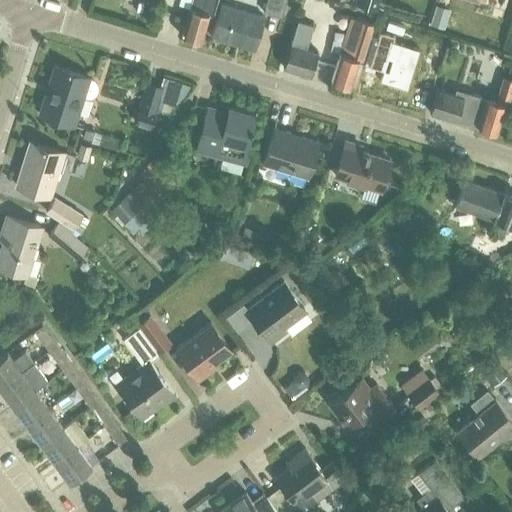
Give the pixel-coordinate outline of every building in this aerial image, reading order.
[(202,41),(210,14),(214,15),(218,0),(193,0),(183,35),(202,41)] [(267,0),(264,12),(282,17),(286,0),(267,0)] [(355,0),(355,2),(376,9),(378,0),(355,0)] [(221,3),(211,36),(255,50),(265,17),(221,3)] [(436,6),(430,25),(443,29),(449,10),(436,6)] [(341,52),(333,81),(352,86),(360,58),(363,59),(371,35),(374,23),(352,16),(348,28),(346,35),(347,36),(343,52),(341,52)] [(319,51),(307,48),(314,24),(299,20),(285,66),(312,74),(319,51)] [(381,27),(371,63),(384,67),(381,77),(390,79),(389,83),(405,88),(406,84),(409,85),(421,45),(395,37),(396,31),(381,27)] [(91,77),(90,77),(55,66),(40,113),(75,124),(84,96),(85,96),(86,96),(87,96),(87,97),(88,97),(89,96),(90,96),(91,96),(92,96),(92,95),(93,95),(94,94),(95,94),(95,93),(96,93),(96,92),(97,91),(97,90),(98,89),(98,88),(98,87),(98,86),(98,85),(98,84),(97,84),(97,83),(97,82),(96,81),(96,80),(95,80),(95,79),(94,79),(93,78),(92,78),(92,77),(91,77)] [(497,132),(505,104),(508,104),(511,91),(511,79),(503,76),(495,100),(486,98),(456,89),(455,94),(437,89),(430,112),(457,120),(457,119),(478,125),(478,126),(497,132)] [(152,125),(163,86),(148,82),(137,120),(152,125)] [(248,144),(256,114),(230,107),(228,112),(208,107),(197,149),(248,162),(252,146),(248,144)] [(310,177),(321,142),(276,128),(264,163),(310,177)] [(87,129),(84,137),(94,140),(93,142),(99,144),(102,134),(87,129)] [(50,196),(64,151),(32,141),(18,186),(50,196)] [(347,141),(336,174),(364,183),(360,198),(375,203),(380,188),(381,189),(383,181),(390,160),(383,158),(360,150),(361,146),(347,141)] [(92,145),(81,142),(77,153),(88,157),(92,145)] [(144,179),(125,197),(147,220),(148,221),(167,202),(164,199),(179,184),(156,160),(141,176),(144,179)] [(457,199),(455,205),(491,218),(488,226),(494,228),(492,233),(503,237),(508,224),(511,225),(511,195),(465,178),(457,199)] [(55,197),(47,210),(74,227),(80,231),(88,218),(82,214),(55,197)] [(147,220),(125,197),(118,205),(114,209),(135,231),(139,227),(147,220)] [(0,257),(0,265),(26,274),(41,227),(8,217),(3,232),(8,233),(0,257)] [(50,234),(78,257),(86,247),(58,224),(50,234)] [(245,225),(240,240),(267,248),(272,233),(245,225)] [(306,248),(318,256),(325,244),(314,236),(306,248)] [(225,242),(220,258),(230,261),(235,245),(225,242)] [(345,270),(332,280),(340,289),(352,279),(345,270)] [(39,277),(26,274),(23,284),(35,287),(39,277)] [(257,318),(254,320),(272,344),(288,332),(282,324),(304,307),(284,280),(249,307),(257,318)] [(159,351),(170,342),(150,314),(138,323),(159,351)] [(208,367),(232,350),(211,322),(176,348),(199,379),(210,370),(208,367)] [(47,352),(57,344),(42,325),(33,332),(47,352)] [(139,361),(155,349),(138,326),(122,338),(139,361)] [(92,364),(119,354),(111,334),(85,344),(92,364)] [(57,344),(47,352),(61,371),(71,363),(57,344)] [(0,386),(35,361),(26,350),(14,359),(8,351),(0,356),(0,386)] [(503,376),(488,359),(477,368),(491,385),(503,376)] [(35,361),(0,386),(0,387),(14,406),(37,389),(49,380),(35,361)] [(162,406),(175,396),(149,361),(115,386),(140,419),(160,403),(162,406)] [(71,363),(61,371),(75,389),(85,382),(71,363)] [(289,397),(309,383),(309,378),(306,374),(301,373),(297,376),(297,379),(283,389),(289,397)] [(415,409),(438,393),(426,378),(404,394),(415,409)] [(355,419),(364,431),(395,407),(376,383),(364,392),(356,380),(339,393),(337,391),(330,396),(332,398),(328,401),(347,426),(355,419)] [(100,402),(85,382),(75,389),(90,409),(100,402)] [(37,389),(14,406),(27,424),(50,407),(37,389)] [(478,412),(456,430),(477,457),(498,439),(500,442),(509,435),(507,432),(511,427),(511,418),(495,398),(487,389),(470,403),(478,412)] [(112,419),(100,402),(90,409),(103,426),(112,419)] [(50,407),(27,424),(43,444),(65,428),(50,407)] [(112,419),(103,426),(117,446),(127,439),(112,419)] [(78,445),(65,428),(43,444),(55,462),(78,445)] [(411,454),(425,443),(415,431),(401,441),(411,454)] [(78,445),(55,462),(70,482),(93,465),(78,445)] [(296,462),(275,478),(281,485),(294,504),(296,506),(300,511),(307,511),(314,507),(315,501),(309,493),(327,479),(333,487),(343,479),(330,461),(320,468),(305,448),(292,457),(296,462)] [(449,511),(447,509),(463,496),(434,458),(417,472),(436,497),(417,511),(449,511)] [(278,511),(267,496),(255,505),(246,492),(218,511),(278,511)]
